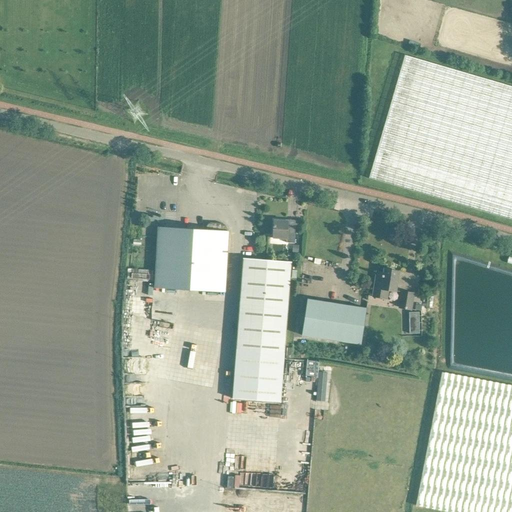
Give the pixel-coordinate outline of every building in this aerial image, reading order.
[(511,86),(405,55),(369,179),(511,220),(511,86)] [(286,243),(294,243),(295,229),(288,228),(288,221),(274,220),(273,238),(286,239),(286,243)] [(158,227),(157,237),(154,288),(225,293),(229,231),(226,231),(227,228),(225,225),(223,223),(211,223),(208,224),(206,227),(206,230),(158,227)] [(281,403),(285,348),(291,262),(243,259),(233,399),(281,403)] [(377,272),(375,282),(373,297),(382,298),(384,289),(396,291),(399,272),(384,269),(384,273),(377,272)] [(402,292),(400,302),(399,308),(411,309),(414,294),(402,292)] [(367,309),(307,299),(301,335),(361,344),(367,309)] [(419,334),(419,323),(410,323),(410,334),(419,334)] [(323,385),(325,356),(300,355),(298,383),(323,385)] [(511,511),(511,385),(442,372),(416,506),(448,511),(511,511)]
